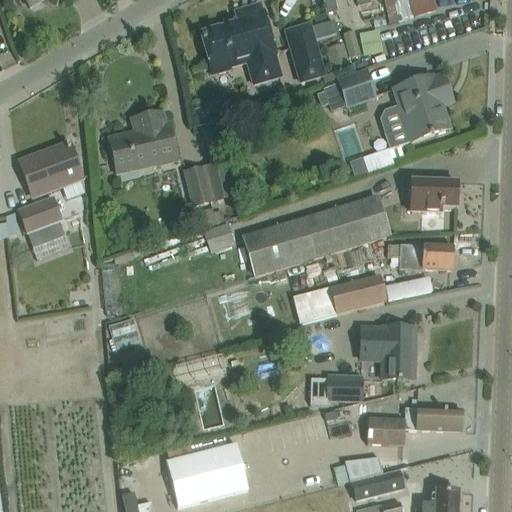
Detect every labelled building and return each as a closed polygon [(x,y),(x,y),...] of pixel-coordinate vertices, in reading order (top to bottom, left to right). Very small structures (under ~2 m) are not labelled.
[(23,0),(29,10),(45,0),(54,0),(55,0),(23,0)] [(369,0),(354,0),(357,8),(371,5),(369,0)] [(431,0),(406,0),(413,19),(435,13),(431,0)] [(199,36),(205,55),(211,75),(247,64),(253,87),(280,79),(274,57),(275,56),(269,33),(263,14),(261,14),(259,8),(235,15),(238,25),(199,36)] [(309,28),(286,35),(291,54),(300,84),(323,78),(314,47),(313,43),(337,37),(333,23),(309,30),(309,28)] [(377,32),(358,37),(363,58),(382,54),(377,32)] [(359,56),(354,34),(343,37),(348,59),(359,56)] [(325,52),(331,74),(350,69),(344,47),(325,52)] [(338,86),(322,92),(331,114),(347,108),(348,110),(377,98),(367,73),(338,84),(338,86)] [(449,132),(441,107),(452,104),(443,78),(432,82),(431,79),(412,85),(394,92),(400,108),(384,114),(380,123),(390,152),(449,132)] [(221,120),(216,104),(193,112),(199,128),(221,120)] [(162,115),(143,120),(133,122),(136,135),(109,141),(118,178),(134,174),(134,177),(177,167),(168,127),(165,128),(162,115)] [(65,147),(43,156),(20,165),(33,201),(82,183),(68,146),(65,147)] [(195,210),(233,200),(222,164),(185,174),(195,210)] [(411,183),(410,215),(440,216),(440,210),(456,211),(457,185),(411,183)] [(376,200),(357,206),(242,241),(254,279),(388,239),(376,200)] [(28,238),(33,251),(37,262),(69,249),(60,225),(63,224),(56,204),(20,217),(28,238)] [(14,218),(5,219),(7,237),(16,235),(14,218)] [(229,225),(203,233),(210,256),(235,246),(229,225)] [(387,247),(386,260),(389,260),(389,268),(399,269),(400,269),(399,271),(452,274),(453,241),(438,241),(437,249),(387,247)] [(379,279),(330,291),(336,316),(386,303),(379,279)] [(120,333),(147,327),(144,312),(116,319),(120,333)] [(359,331),(358,365),(381,365),(380,383),(401,384),(401,382),(414,382),(414,364),(408,364),(409,349),(414,349),(415,331),(359,331)] [(150,343),(130,348),(133,361),(153,357),(150,343)] [(131,354),(119,358),(122,371),(124,371),(135,367),(131,354)] [(329,404),(361,403),(362,377),(327,377),(327,380),(310,380),(311,406),(329,406),(329,404)] [(367,420),(366,447),(379,448),(383,448),(403,449),(404,433),(416,434),(460,435),(462,413),(442,412),(417,411),(405,410),(404,421),(404,422),(367,420)] [(335,414),(324,416),(326,425),(337,422),(335,414)] [(236,447),(165,465),(177,511),(247,493),(236,447)] [(351,465),(345,466),(350,484),(383,476),(379,462),(351,465)] [(383,476),(350,484),(354,504),(405,492),(400,473),(400,472),(383,476)] [(457,511),(458,495),(432,494),(432,503),(435,503),(435,507),(422,506),(421,511),(457,511)] [(394,511),(393,499),(368,502),(369,511),(394,511)]
